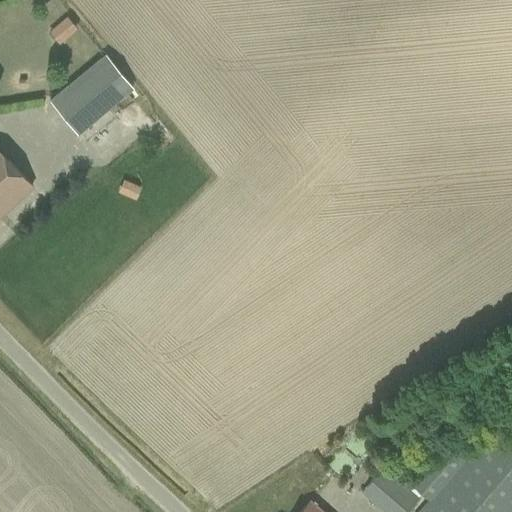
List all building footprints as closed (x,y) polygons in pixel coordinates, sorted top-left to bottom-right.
[(63,14),(47,31),(59,43),(76,25),(63,14)] [(131,87),(104,54),(49,100),(76,133),(131,87)] [(0,150),(0,209),(30,182),(0,150)] [(125,182),(120,192),(135,199),(140,188),(125,182)] [(430,497),(423,506),(417,511),(511,511),(511,434),(497,421),(464,459),(448,445),(414,484),(430,497)] [(383,466),(375,476),(362,491),(386,511),(406,511),(419,498),(383,466)] [(325,511),(310,499),(298,511),(325,511)]
